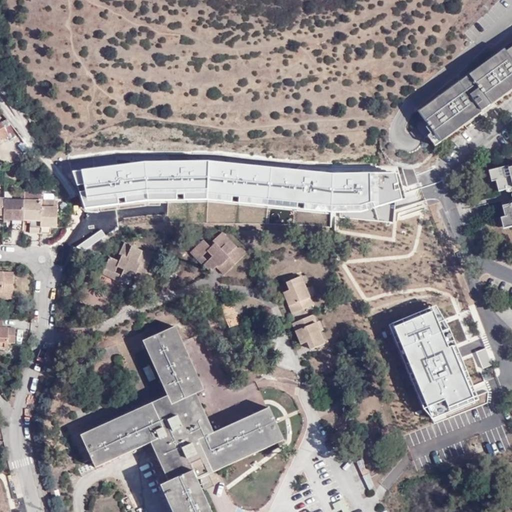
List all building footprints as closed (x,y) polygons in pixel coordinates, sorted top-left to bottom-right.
[(511,89),(511,46),(505,52),(503,49),(417,111),(428,126),(439,142),(511,89)] [(0,126),(5,137),(8,140),(14,136),(6,123),(0,126)] [(439,142),(428,126),(425,128),(429,133),(426,136),(433,146),(439,142)] [(398,193),(392,172),(329,173),(206,163),(143,164),(78,173),(84,201),(144,192),(208,191),(326,204),(357,204),(398,193)] [(493,182),(494,188),(511,183),(511,168),(504,170),(504,168),(491,171),(493,182)] [(511,183),(494,188),(495,193),(511,189),(511,183)] [(144,192),(84,201),(85,209),(145,199),(208,199),(325,211),(358,212),(400,200),(398,193),(357,204),(326,204),(208,191),(144,192)] [(41,194),(24,194),(24,200),(23,220),(23,222),(31,221),(31,233),(51,233),(51,227),(57,226),(56,204),(53,200),(41,200),(41,194)] [(3,220),(11,220),(23,220),(24,200),(3,200),(3,220)] [(511,204),(499,208),(501,220),(503,229),(511,227),(511,204)] [(11,230),(23,230),(23,222),(23,220),(11,220),(11,230)] [(84,251),(106,236),(102,230),(76,247),(84,251)] [(231,257),(236,262),(247,252),(242,247),(237,245),(224,231),(213,240),(216,244),(211,248),(203,240),(196,247),(203,256),(209,251),(213,257),(204,265),(210,272),(216,266),(220,263),(221,265),(231,257)] [(368,243),(377,245),(376,251),(393,254),(396,238),(370,233),(368,243)] [(141,263),(148,266),(154,252),(148,249),(143,250),(125,242),(119,254),(123,256),(120,262),(110,257),(105,267),(116,271),(119,266),(125,269),(120,281),(129,284),(131,277),(134,272),(135,273),(138,269),(141,263)] [(203,256),(196,247),(190,252),(203,266),(204,265),(213,257),(209,251),(203,256)] [(224,273),(236,262),(231,257),(221,265),(220,263),(216,266),(224,273)] [(142,281),(148,266),(141,263),(138,269),(135,273),(134,272),(131,277),(142,281)] [(116,271),(105,267),(102,274),(119,282),(120,281),(125,269),(119,266),(116,271)] [(0,295),(12,296),(13,274),(0,273),(0,295)] [(309,297),(305,288),(299,276),(287,282),(291,290),(284,293),(293,314),(313,306),(309,297)] [(308,286),(305,288),(309,297),(314,294),(308,286)] [(240,325),(231,303),(220,307),(222,313),(207,319),(211,327),(226,321),(229,329),(240,325)] [(432,418),(450,411),(477,400),(447,329),(433,305),(386,325),(421,410),(432,418)] [(320,332),(316,323),(313,315),(293,323),(301,344),(307,341),(312,350),(325,345),(320,332)] [(5,330),(5,319),(0,318),(0,343),(10,344),(17,344),(17,329),(5,330)] [(201,384),(171,322),(138,337),(163,391),(78,431),(94,466),(148,441),(168,481),(196,468),(200,477),(284,438),(267,401),(213,427),(193,388),(201,384)] [(196,468),(168,481),(160,484),(173,511),(215,511),(200,477),(196,468)] [(350,511),(345,500),(332,507),(334,511),(340,511),(342,511),(341,511),(350,511)]
